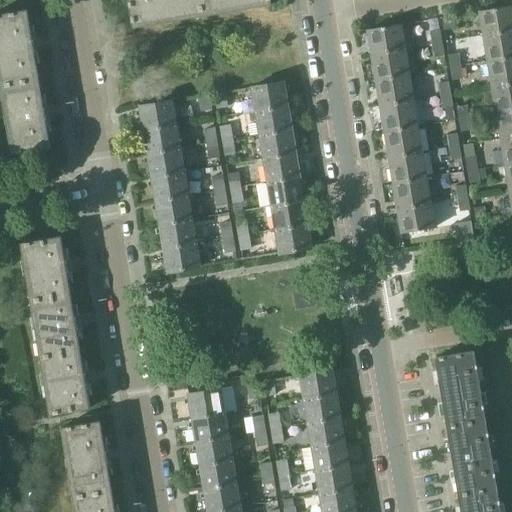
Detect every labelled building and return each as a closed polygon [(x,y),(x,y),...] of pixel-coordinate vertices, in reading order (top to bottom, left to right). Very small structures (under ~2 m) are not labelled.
[(202,15),(199,0),(128,0),(133,27),(202,15)] [(269,0),(199,0),(202,15),(270,4),(269,0)] [(483,36),(511,31),(511,9),(511,5),(479,11),(483,36)] [(0,85),(38,79),(31,41),(26,10),(0,14),(0,85)] [(454,28),(451,15),(441,17),(443,30),(454,28)] [(371,55),(404,49),(400,24),(367,29),(371,55)] [(429,31),(431,45),(442,43),(440,29),(429,31)] [(511,57),(511,31),(483,36),(487,62),(511,57)] [(442,43),(431,45),(433,57),(444,55),(442,43)] [(408,75),(404,49),(371,55),(376,80),(408,75)] [(458,57),(448,59),(450,68),(460,66),(458,57)] [(511,83),(511,57),(487,62),(492,87),(511,83)] [(462,78),(460,66),(450,68),(452,80),(462,78)] [(412,100),(408,75),(376,80),(380,106),(412,100)] [(49,148),(44,116),(38,79),(0,85),(0,88),(4,115),(9,114),(10,122),(6,123),(11,154),(49,148)] [(255,111),(288,105),(284,81),(251,87),(255,111)] [(440,95),(450,93),(448,81),(438,82),(440,95)] [(511,109),(511,83),(492,87),(496,112),(511,109)] [(227,107),(224,90),(213,92),(216,109),(227,107)] [(211,110),(209,93),(197,95),(200,111),(211,110)] [(450,93),(440,95),(442,108),(453,106),(450,93)] [(139,106),(143,129),(175,124),(171,100),(139,106)] [(417,126),(412,100),(380,106),(384,131),(417,126)] [(466,104),(456,106),(458,119),(468,117),(466,104)] [(292,129),(288,105),(255,111),(259,134),(292,129)] [(511,135),(511,109),(496,112),(500,138),(511,135)] [(454,119),(453,111),(446,112),(447,121),(454,119)] [(470,130),(468,117),(458,119),(461,131),(470,130)] [(179,148),(175,124),(143,129),(147,153),(179,148)] [(230,124),(219,126),(221,141),(232,139),(230,124)] [(421,151),(417,126),(384,131),(388,156),(421,151)] [(217,141),(214,127),(203,128),(205,143),(217,141)] [(296,153),(292,129),(259,134),(263,158),(296,153)] [(459,144),(456,133),(446,134),(449,146),(459,144)] [(511,162),(511,135),(500,138),(505,163),(511,162)] [(235,154),(232,139),(221,141),(224,156),(235,154)] [(219,157),(217,141),(205,143),(208,159),(219,157)] [(461,158),(459,144),(449,146),(451,159),(461,158)] [(183,171),(179,148),(147,153),(151,177),(183,171)] [(425,176),(421,151),(388,156),(393,182),(425,176)] [(300,176),(296,153),(263,158),(267,182),(300,176)] [(475,156),(465,157),(467,170),(477,168),(475,156)] [(477,168),(467,170),(469,183),(479,182),(477,168)] [(187,195),(183,171),(151,177),(155,201),(187,195)] [(238,171),(227,173),(229,188),(240,186),(238,171)] [(225,189),(222,174),(211,176),(213,191),(225,189)] [(304,200),(300,176),(267,182),(271,206),(304,200)] [(429,202),(425,176),(393,182),(397,207),(429,202)] [(455,186),(458,199),(467,198),(465,184),(455,186)] [(243,202),(240,186),(229,188),(232,203),(243,202)] [(227,204),(225,189),(213,191),(216,206),(227,204)] [(191,219),(187,195),(155,201),(159,224),(191,219)] [(470,209),(467,198),(458,199),(459,211),(470,209)] [(307,224),(304,200),(271,206),(275,229),(307,224)] [(429,202),(397,207),(401,233),(434,227),(429,202)] [(483,206),(473,207),(475,221),(486,219),(483,206)] [(235,220),(237,234),(248,232),(247,227),(246,218),(235,220)] [(195,243),(191,219),(159,224),(163,248),(195,243)] [(473,238),(470,220),(454,223),(457,240),(473,238)] [(231,221),(230,221),(219,223),(221,238),(233,235),(231,221)] [(311,248),(307,224),(275,229),(279,253),(311,248)] [(251,249),(248,232),(237,234),(240,250),(251,249)] [(235,251),(233,235),(221,238),(224,253),(235,251)] [(69,294),(64,262),(60,236),(20,243),(23,260),(25,260),(29,283),(27,283),(30,300),(69,294)] [(199,266),(195,243),(163,248),(167,272),(199,266)] [(79,350),(73,318),(69,294),(30,300),(32,316),(34,316),(38,339),(36,340),(39,356),(79,350)] [(88,407),(83,374),(79,350),(39,356),(42,373),(43,372),(47,396),(46,396),(49,414),(88,407)] [(446,426),(484,419),(473,351),(435,357),(441,391),(446,426)] [(299,374),(303,398),(336,393),(332,369),(299,374)] [(275,395),(273,378),(261,380),(264,397),(275,395)] [(260,397),(257,380),(245,382),(248,399),(260,397)] [(191,417),(224,411),(220,388),(187,393),(191,417)] [(340,416),(336,393),(303,398),(307,422),(340,416)] [(228,435),(224,411),(191,417),(195,441),(228,435)] [(278,412),(267,413),(270,429),(281,427),(278,412)] [(265,429),(263,414),(251,416),(254,431),(265,429)] [(344,440),(340,416),(307,422),(311,446),(344,440)] [(496,488),(484,419),(446,426),(452,460),(458,494),(496,488)] [(110,490),(104,452),(99,421),(61,427),(66,458),(70,457),(71,465),(67,466),(72,496),(110,490)] [(283,442),(281,427),(270,429),(273,444),(283,442)] [(268,445),(265,429),(254,431),(256,446),(268,445)] [(232,459),(228,435),(195,441),(199,464),(232,459)] [(348,464),(344,440),(311,446),(315,469),(348,464)] [(236,483),(232,459),(199,464),(203,488),(236,483)] [(286,459),(276,461),(278,476),(289,474),(286,459)] [(273,477),(270,462),(259,463),(262,479),(273,477)] [(352,488),(348,464),(315,469),(319,493),(352,488)] [(291,489),(289,474),(278,476),(281,491),(291,489)] [(275,492),(273,477),(262,479),(264,494),(275,492)] [(240,506),(236,483),(203,488),(207,511),(240,506)] [(352,511),(356,511),(352,488),(319,493),(322,511),(352,511)] [(499,511),(496,488),(458,494),(460,511),(499,511)] [(114,511),(110,490),(72,496),(74,511),(114,511)]
